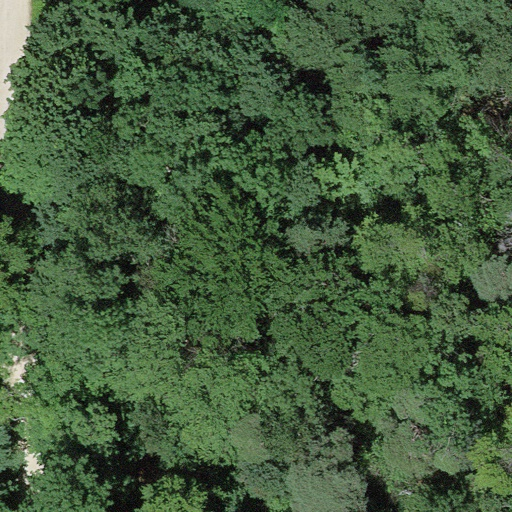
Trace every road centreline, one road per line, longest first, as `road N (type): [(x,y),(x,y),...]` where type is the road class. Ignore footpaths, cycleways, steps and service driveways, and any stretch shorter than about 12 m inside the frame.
road 1 (track): [(0,282),(5,0)]
road 2 (track): [(23,511),(0,316)]
